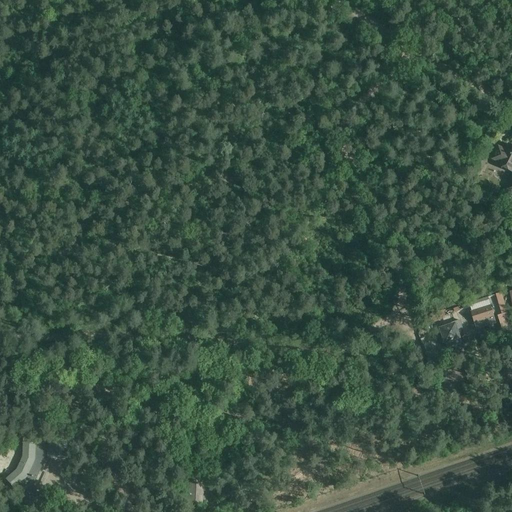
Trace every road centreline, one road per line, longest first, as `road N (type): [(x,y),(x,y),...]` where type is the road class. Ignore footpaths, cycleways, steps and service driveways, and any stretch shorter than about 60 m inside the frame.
road 1 (track): [(0,335),(187,338),(321,352),(351,342)]
road 2 (track): [(172,0),(154,37),(92,109),(0,162)]
road 3 (residential): [(337,0),(511,104)]
